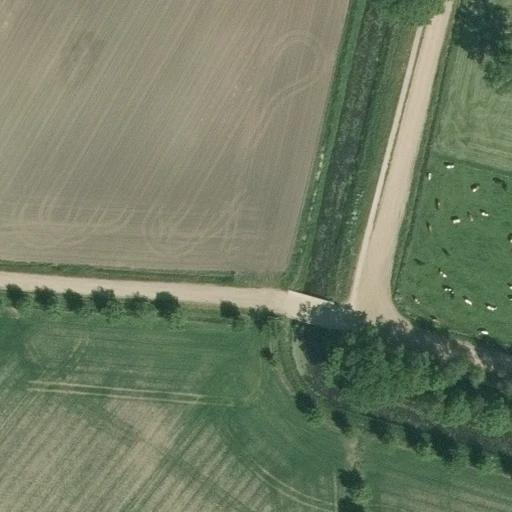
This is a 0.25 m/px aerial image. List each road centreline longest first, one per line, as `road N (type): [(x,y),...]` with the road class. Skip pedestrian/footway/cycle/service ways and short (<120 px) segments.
road 1 (track): [(375,326),(367,311),(371,288),(438,0)]
road 2 (track): [(333,315),(247,298),(0,282)]
road 3 (track): [(375,326),(511,367)]
